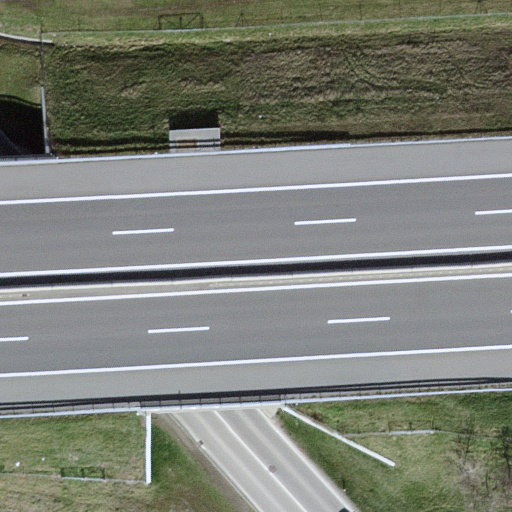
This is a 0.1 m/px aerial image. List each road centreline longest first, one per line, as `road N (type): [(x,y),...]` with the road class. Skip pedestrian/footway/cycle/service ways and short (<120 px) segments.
road 1 (motorway): [(511,207),(0,236)]
road 2 (motorway): [(0,340),(511,312)]
road 3 (tertiary): [(0,178),(305,511)]
